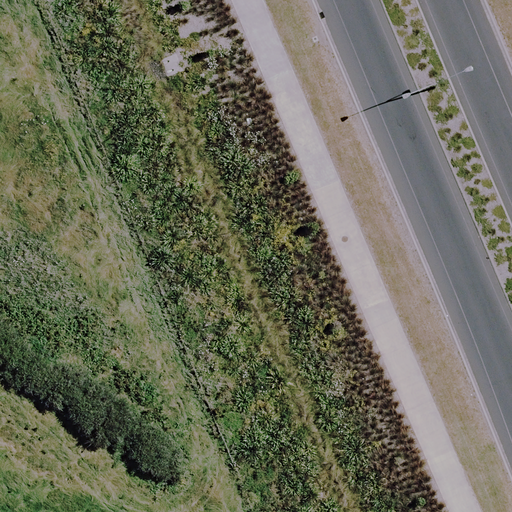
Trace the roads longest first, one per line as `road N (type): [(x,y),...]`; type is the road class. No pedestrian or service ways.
road 1 (secondary): [(511,399),(349,0)]
road 2 (secondary): [(449,0),(511,144)]
